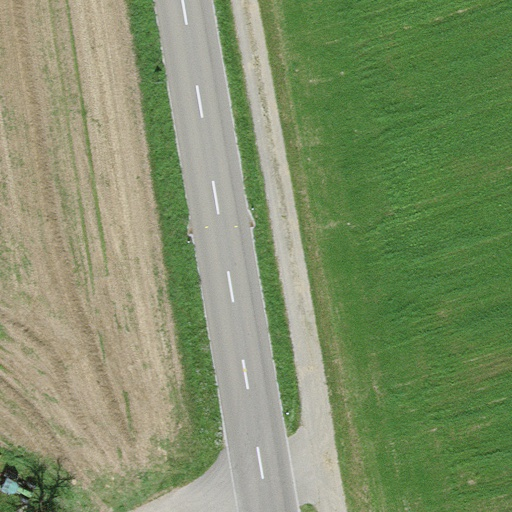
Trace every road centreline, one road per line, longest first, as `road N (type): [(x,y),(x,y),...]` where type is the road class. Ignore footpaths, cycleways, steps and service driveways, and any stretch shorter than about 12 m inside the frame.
road 1 (track): [(339,511),(248,0)]
road 2 (tertiary): [(271,511),(185,0)]
